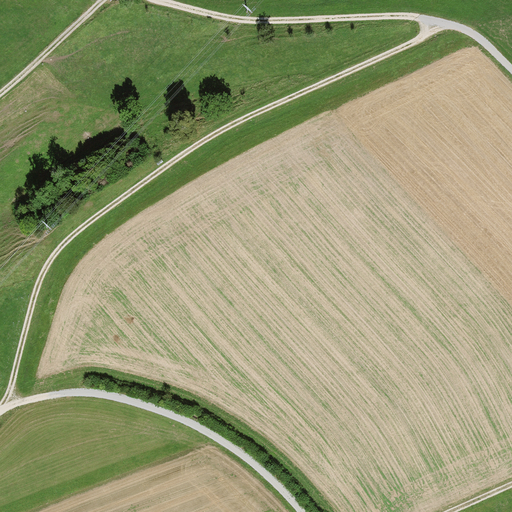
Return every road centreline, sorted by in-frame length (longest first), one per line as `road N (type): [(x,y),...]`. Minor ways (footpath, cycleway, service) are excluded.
road 1 (track): [(439,19),(429,34),(228,131),(106,208),(44,265),(0,409)]
road 2 (track): [(161,0),(228,14),(421,12),(468,31),(511,69)]
road 3 (track): [(298,511),(255,466),(210,435),(143,407),(62,393),(0,411)]
road 4 (track): [(103,0),(0,90)]
